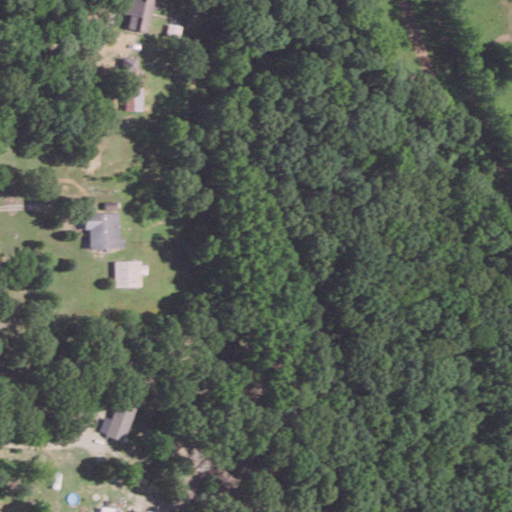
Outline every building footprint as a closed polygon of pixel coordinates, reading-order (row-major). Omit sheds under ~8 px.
[(151,0),(132,0),(133,1),(129,0),(124,26),(145,31),(151,0)] [(120,75),(136,74),(135,55),(120,56),(120,75)] [(141,109),(141,86),(123,86),(124,109),(141,109)] [(116,211),(82,212),(83,228),(87,228),(87,247),(123,246),(122,236),(117,236),(116,211)] [(113,261),(113,285),(139,285),(138,273),(145,272),(145,260),(113,261)] [(98,432),(123,439),(133,405),(115,400),(110,418),(103,416),(98,432)]
